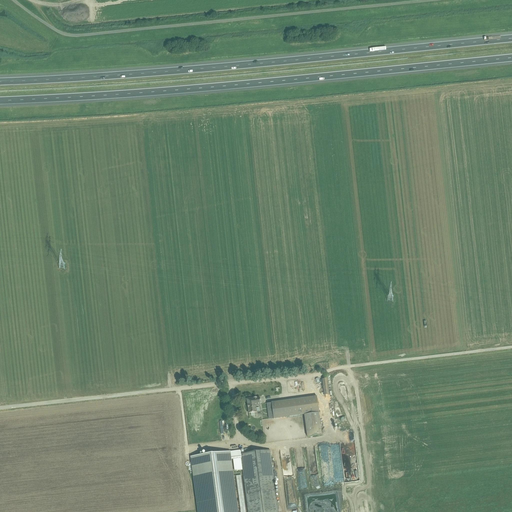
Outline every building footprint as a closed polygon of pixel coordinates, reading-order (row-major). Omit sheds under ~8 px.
[(322,435),(317,397),(271,403),(273,419),(304,415),(307,437),(322,435)] [(247,399),(248,414),(257,413),(256,406),(261,406),(259,398),(247,399)] [(241,454),(240,450),(191,457),(198,511),(237,511),(230,456),(241,454)] [(248,511),(277,511),(270,451),(241,454),(248,511)] [(330,511),(330,507),(327,505),(324,504),(321,502),(321,507),(312,506),(309,508),(309,511),(308,511),(330,511)]
